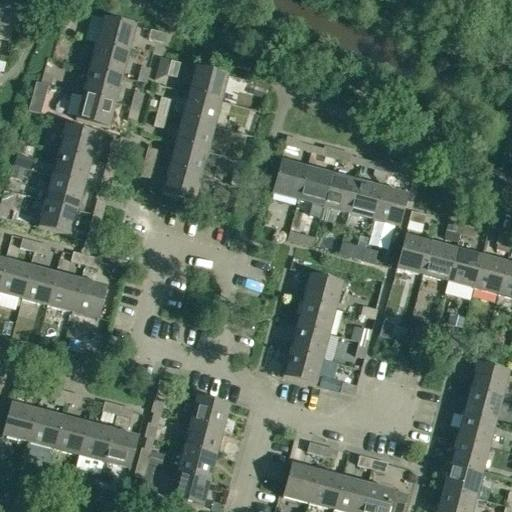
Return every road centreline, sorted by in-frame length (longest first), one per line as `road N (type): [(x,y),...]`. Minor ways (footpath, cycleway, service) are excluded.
road 1 (residential): [(217,368),(242,267),(169,246),(144,348)]
road 2 (residential): [(261,405),(380,433),(391,394)]
